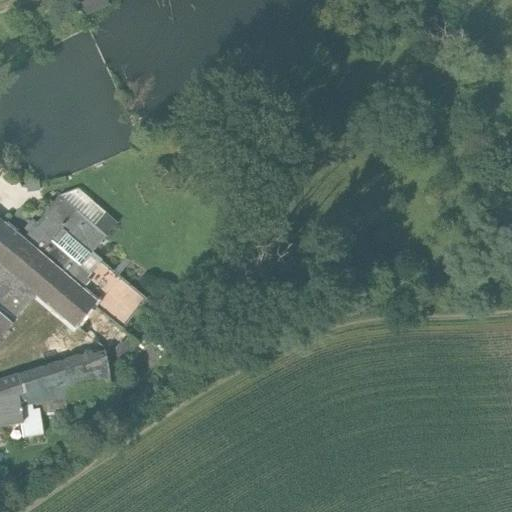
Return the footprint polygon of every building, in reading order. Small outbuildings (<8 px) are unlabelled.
[(79,0),(86,14),(108,4),(105,0),(79,0)] [(76,192),(59,197),(104,237),(115,225),(76,192)] [(28,234),(21,242),(94,303),(92,306),(122,329),(128,320),(145,299),(102,263),(90,254),(104,237),(59,197),(36,224),(31,220),(23,230),(28,234)] [(21,242),(1,226),(0,227),(0,264),(37,296),(36,296),(73,328),(92,306),(94,303),(21,242)] [(0,339),(36,296),(37,296),(0,264),(0,339)] [(138,343),(121,330),(103,349),(104,354),(121,364),(138,343)] [(103,349),(0,382),(0,426),(20,424),(22,423),(21,414),(32,412),(32,413),(38,412),(61,408),(61,398),(111,390),(121,364),(104,354),(103,349)] [(21,414),(22,423),(20,424),(22,439),(42,436),(38,412),(32,413),(32,412),(21,414)]
